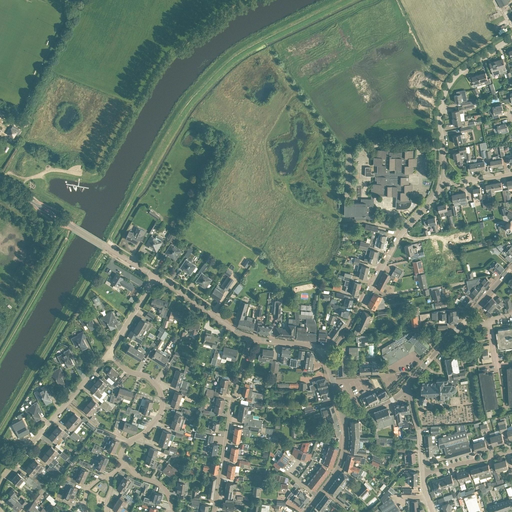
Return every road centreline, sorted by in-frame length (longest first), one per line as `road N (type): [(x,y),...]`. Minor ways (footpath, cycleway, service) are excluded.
road 1 (track): [(242,0),(173,58),(103,172),(51,169),(0,179)]
road 2 (track): [(0,425),(106,247)]
road 3 (tertiary): [(155,276),(0,182)]
road 4 (residential): [(213,511),(250,337)]
road 5 (residential): [(442,180),(439,115),(447,86),(511,38)]
road 6 (residential): [(0,482),(108,353)]
road 7 (residential): [(126,463),(124,446),(149,428),(162,399),(148,376),(108,353)]
road 8 (residential): [(320,352),(343,335),(404,230)]
